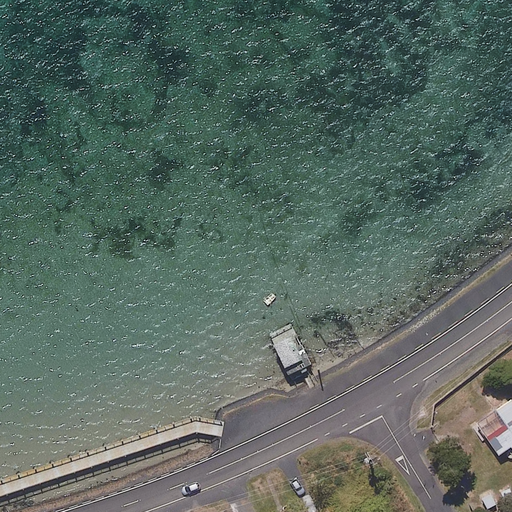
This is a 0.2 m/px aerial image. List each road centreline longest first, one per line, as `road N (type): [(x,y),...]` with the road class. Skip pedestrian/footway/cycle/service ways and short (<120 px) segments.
road 1 (secondary): [(368,396),(259,453),(99,511)]
road 2 (secondary): [(511,301),(368,396)]
road 3 (unclassified): [(439,511),(368,396)]
